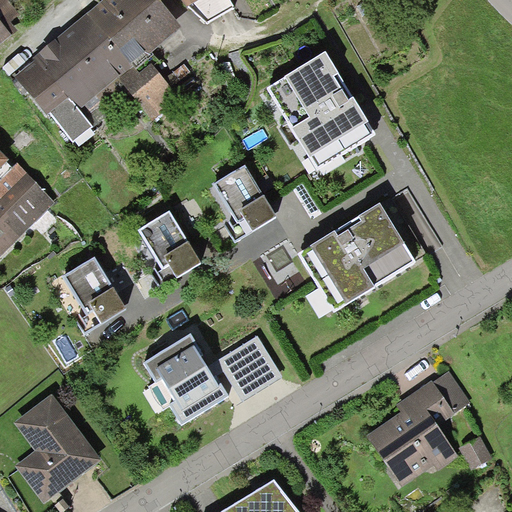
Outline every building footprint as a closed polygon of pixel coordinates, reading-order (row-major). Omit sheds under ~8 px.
[(156,0),(111,0),(76,28),(116,79),(147,119),(177,96),(149,61),(135,72),(128,62),(176,25),(156,0)] [(182,0),(198,29),(234,10),(228,0),(182,0)] [(0,23),(0,42),(9,35),(0,23)] [(116,79),(76,28),(14,76),(72,150),(98,129),(81,107),(116,79)] [(319,55),(265,87),(315,171),(369,140),(319,55)] [(0,256),(56,204),(18,164),(13,170),(8,164),(9,162),(0,152),(0,256)] [(246,160),(214,179),(233,212),(218,221),(231,243),(279,215),(246,160)] [(385,197),(294,252),(330,312),(421,258),(385,197)] [(168,207),(136,226),(155,259),(140,268),(153,290),(201,263),(168,207)] [(94,250),(62,268),(81,301),(66,310),(79,333),(126,305),(94,250)] [(189,331),(140,363),(153,383),(140,392),(155,416),(167,408),(181,430),(227,400),(213,378),(222,372),(242,403),(277,381),(252,342),(213,367),(189,331)] [(364,435),(400,487),(433,464),(440,474),(461,459),(438,425),(465,407),(442,372),(395,403),(401,411),(364,435)] [(16,466),(44,503),(95,464),(48,402),(18,425),(37,450),(16,466)] [(298,511),(273,475),(219,511),(260,511),(263,510),(264,511),(298,511)]
